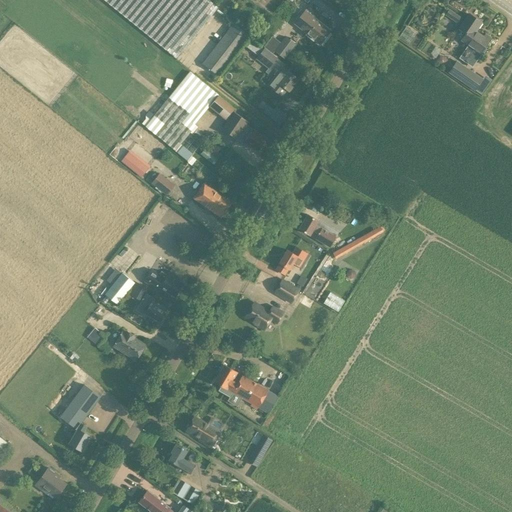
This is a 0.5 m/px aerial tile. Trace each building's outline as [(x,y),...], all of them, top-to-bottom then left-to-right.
[(103,0),(108,4),(175,58),(213,13),(198,0),(103,0)] [(460,16),(450,9),(447,13),(457,20),(460,16)] [(304,11),(294,24),(319,44),(329,31),(304,11)] [(459,57),(472,66),(481,53),(480,52),(491,37),(486,33),(484,36),(476,30),(482,22),(469,13),(459,28),(466,33),(462,39),(468,44),(459,57)] [(233,23),(201,64),(217,76),(249,36),(233,23)] [(294,44),(285,37),(273,51),(284,59),(294,44)] [(273,78),(268,85),(281,95),(285,89),(288,91),(297,79),(282,67),(284,64),(264,49),(256,59),(268,68),(265,72),(273,78)] [(475,88),(482,79),(457,61),(450,71),(475,88)] [(202,116),(209,107),(218,96),(189,72),(145,126),(175,151),(181,145),(196,126),(194,125),(202,116)] [(228,121),(234,113),(235,110),(218,96),(209,107),(228,121)] [(234,113),(228,121),(222,130),(250,148),(251,147),(257,151),(265,139),(245,125),(248,122),(234,113)] [(146,174),(153,167),(132,149),(126,156),(146,174)] [(215,164),(219,158),(205,149),(201,155),(215,164)] [(158,174),(151,183),(166,194),(173,185),(158,174)] [(204,184),(194,199),(221,218),(231,203),(204,184)] [(316,238),(329,246),(335,236),(315,224),(317,220),(307,214),(299,228),(309,234),(312,229),(318,233),(316,238)] [(383,231),(380,226),(333,253),(336,258),(383,231)] [(284,273),(287,268),(289,269),(293,262),(299,266),(303,260),(297,256),(297,255),(286,249),(278,262),(279,262),(275,268),(284,273)] [(151,270),(144,281),(158,291),(160,288),(174,297),(182,284),(175,279),(177,277),(169,272),(167,275),(160,271),(158,275),(151,270)] [(123,271),(105,294),(117,303),(135,281),(123,271)] [(301,275),(298,284),(304,286),(307,277),(301,275)] [(281,281),(278,287),(274,293),(289,302),(297,290),(281,281)] [(165,311),(151,302),(153,299),(145,294),(137,308),(144,313),(158,322),(165,311)] [(270,317),(277,322),(283,312),(272,306),(268,312),(254,303),(245,316),(263,327),(270,317)] [(96,327),(88,336),(98,345),(106,336),(96,327)] [(123,330),(113,346),(135,360),(144,344),(133,337),(134,336),(123,330)] [(297,371),(299,366),(307,368),(310,357),(303,355),(302,358),(284,351),(279,364),(297,371)] [(250,405),(256,409),(267,390),(242,375),(238,381),(232,378),(236,372),(224,365),(214,382),(221,386),(218,390),(230,397),(228,400),(237,406),(242,397),(251,403),(250,405)] [(77,429),(80,424),(100,397),(84,385),(60,417),(75,429),(76,428),(77,429)] [(198,440),(210,448),(223,426),(211,419),(207,425),(193,417),(186,430),(199,438),(198,440)] [(85,426),(80,424),(77,429),(68,444),(81,451),(89,437),(81,433),(85,426)] [(253,452),(261,457),(271,440),(263,435),(253,452)] [(0,456),(10,444),(0,436),(0,456)] [(193,465),(189,462),(182,458),(186,451),(175,444),(170,453),(171,454),(167,460),(177,466),(177,465),(185,469),(189,472),(193,465)] [(246,459),(240,470),(253,477),(259,466),(246,459)] [(49,468),(36,485),(46,493),(49,491),(55,496),(65,484),(58,478),(60,476),(49,468)] [(179,479),(178,480),(170,492),(192,505),(200,492),(179,479)] [(172,511),(147,492),(139,502),(151,511),(172,511)] [(20,511),(0,496),(0,495),(0,511),(1,511),(20,511)]
